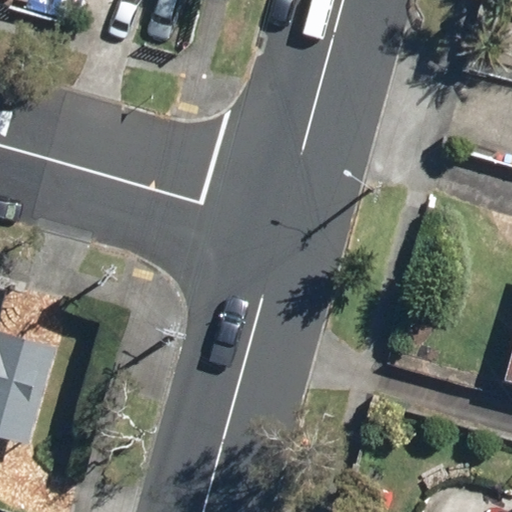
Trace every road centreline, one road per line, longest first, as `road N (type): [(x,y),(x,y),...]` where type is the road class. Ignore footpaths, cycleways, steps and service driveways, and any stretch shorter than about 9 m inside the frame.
road 1 (secondary): [(203,511),(282,226)]
road 2 (residential): [(282,226),(0,146)]
road 3 (secondary): [(282,226),(344,0)]
